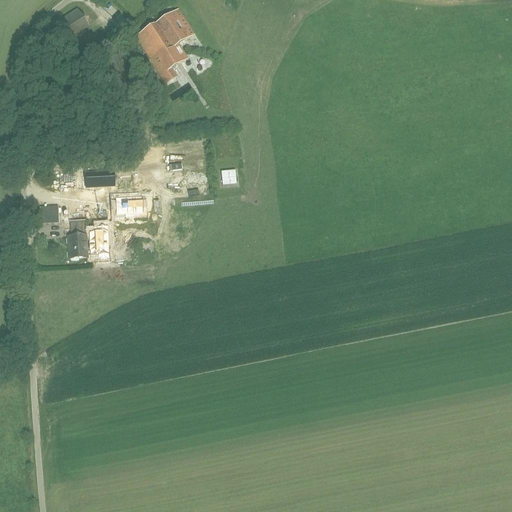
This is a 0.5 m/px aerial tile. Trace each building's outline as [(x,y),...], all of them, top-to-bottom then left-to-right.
[(135,38),(166,85),(176,78),(171,70),(187,60),(178,46),(193,35),(177,11),(135,38)] [(100,67),(117,98),(138,86),(124,60),(119,63),(116,58),(100,67)] [(231,132),(220,136),(223,143),(233,138),(231,132)] [(228,179),(235,178),(235,171),(221,172),(222,186),(229,186),(228,179)] [(85,189),(114,187),(113,173),(85,175),(85,189)] [(146,199),(118,200),(119,217),(139,216),(147,216),(146,210),(146,199)] [(58,208),(46,208),(46,220),(58,220),(58,208)] [(73,209),(61,209),(62,227),(74,226),(73,209)] [(83,242),(82,242),(82,251),(84,251),(84,256),(91,256),(93,256),(103,255),(102,246),(101,227),(93,227),(91,227),(91,232),(90,232),(83,232),(83,242)] [(75,252),(80,252),(79,235),(67,236),(68,255),(76,255),(75,252)]
